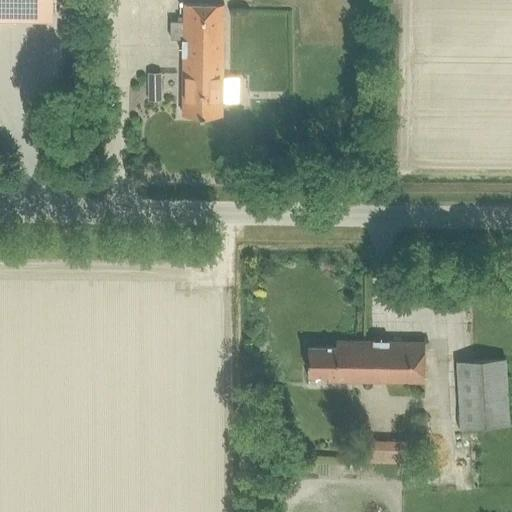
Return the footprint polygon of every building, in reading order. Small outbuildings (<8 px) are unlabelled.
[(221,116),(223,4),(183,3),(183,21),(170,21),(170,39),(182,39),(181,115),(221,116)] [(147,101),(161,101),(161,73),(146,73),(147,101)] [(424,382),(425,342),(336,341),(336,346),(308,346),(308,370),(307,370),(306,374),(328,375),(328,380),(424,382)] [(459,429),(510,426),(506,359),(455,361),(459,429)] [(405,464),(405,441),(364,440),(364,463),(405,464)]
